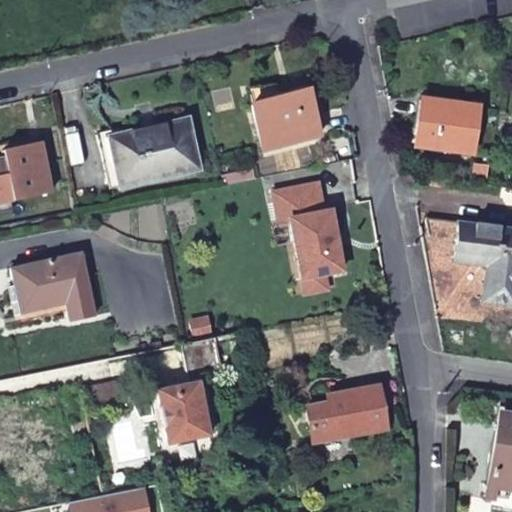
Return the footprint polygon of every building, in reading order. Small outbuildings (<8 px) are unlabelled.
[(310,136),(301,89),(247,99),(256,147),(310,136)] [(422,98),(422,100),(419,127),(418,146),(470,151),(476,105),(422,98)] [(419,127),(422,100),(416,99),(414,126),(419,127)] [(197,168),(184,117),(104,137),(117,188),(197,168)] [(0,202),(46,192),(36,141),(0,149),(0,202)] [(471,182),(484,184),(487,168),(475,166),(471,182)] [(310,185),(266,195),(272,224),(284,221),(297,280),(320,275),(337,271),(324,211),(317,213),(310,185)] [(511,304),(511,228),(465,221),(460,262),(494,266),(489,301),(511,304)] [(88,319),(83,291),(76,257),(8,270),(18,317),(61,309),(64,324),(88,319)] [(320,275),(297,280),(301,294),(323,289),(320,275)] [(209,341),(174,348),(183,387),(150,394),(161,448),(204,439),(192,385),(218,380),(209,341)] [(382,430),(374,386),(336,393),(338,401),(302,408),(309,444),(382,430)] [(511,488),(511,414),(499,413),(489,485),(511,488)] [(145,511),(139,485),(65,501),(68,511),(145,511)]
